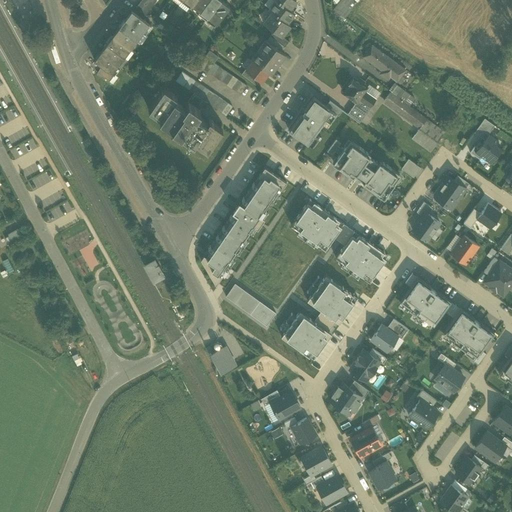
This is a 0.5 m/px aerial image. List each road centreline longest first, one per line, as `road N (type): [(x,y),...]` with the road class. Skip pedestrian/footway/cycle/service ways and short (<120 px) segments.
road 1 (residential): [(374,511),(315,392),(413,251)]
road 2 (residential): [(51,0),(83,88),(174,249)]
road 3 (unclassified): [(0,151),(121,379)]
road 4 (unclassified): [(174,249),(203,307),(202,325),(121,379)]
road 5 (residential): [(511,204),(448,161),(430,170),(386,231)]
road 6 (residential): [(254,134),(386,231)]
road 7 (residential): [(311,0),(309,54),(254,134)]
road 8 (unclassified): [(121,379),(92,412),(52,511)]
road 9 (residential): [(474,382),(494,397),(437,477),(419,457)]
road 10 (residential): [(254,134),(174,249)]
road 11 (residential): [(413,251),(511,322)]
